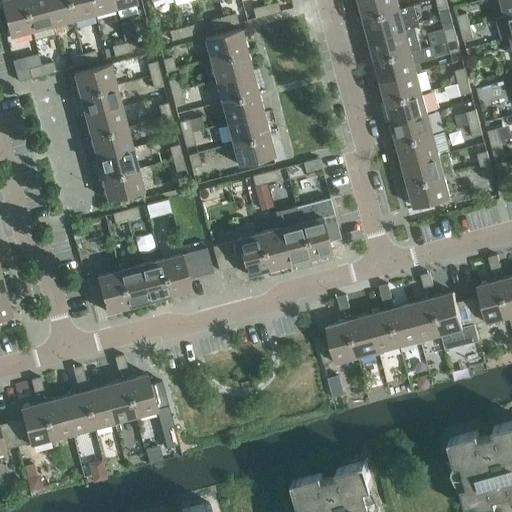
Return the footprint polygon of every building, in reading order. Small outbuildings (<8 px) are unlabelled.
[(32,30),(23,0),(0,0),(10,35),(32,30)] [(46,0),(23,0),(32,30),(53,24),(46,0)] [(68,0),(46,0),(53,24),(74,18),(68,0)] [(91,0),(68,0),(74,18),(95,13),(91,0)] [(113,0),(91,0),(95,13),(115,7),(113,0)] [(359,0),(365,18),(401,8),(398,0),(359,0)] [(447,0),(436,0),(440,11),(449,8),(447,0)] [(511,0),(502,0),(506,15),(511,13),(511,0)] [(278,1),(265,4),(268,14),(280,11),(278,1)] [(268,14),(265,4),(253,8),(255,17),(268,14)] [(365,18),(370,39),(406,29),(401,8),(365,18)] [(236,12),(224,16),(226,25),(238,22),(236,12)] [(457,15),(461,27),(470,25),(467,12),(457,15)] [(226,25),(224,16),(211,19),(214,29),(226,25)] [(194,23),(182,26),(184,36),(197,33),(194,23)] [(444,28),(448,40),(457,38),(454,25),(444,28)] [(470,25),(461,27),(464,40),(474,37),(470,25)] [(184,36),(182,26),(169,30),(172,39),(184,36)] [(205,37),(211,59),(246,50),(241,28),(205,37)] [(370,39),(376,60),(412,50),(406,29),(370,39)] [(457,38),(448,40),(451,53),(461,50),(457,38)] [(137,39),(125,42),(127,52),(140,48),(137,39)] [(127,52),(125,42),(112,45),(115,55),(127,52)] [(95,50),(83,53),(86,63),(98,59),(95,50)] [(211,59),(216,80),(252,70),(246,50),(211,59)] [(376,60),(381,81),(417,71),(412,50),(376,60)] [(86,63),(83,53),(71,56),(73,66),(86,63)] [(163,58),(166,71),(176,68),(172,56),(163,58)] [(147,63),(151,75),(160,72),(157,60),(147,63)] [(54,61),(41,64),(44,74),(56,71),(54,61)] [(74,72),(80,94),(116,84),(110,63),(74,72)] [(44,74),(41,64),(29,67),(31,77),(44,74)] [(455,70),(459,82),(468,80),(465,67),(455,70)] [(216,80),(222,101),(258,91),(252,70),(216,80)] [(381,81),(387,101),(423,92),(417,71),(381,81)] [(160,72),(151,75),(154,87),(164,85),(160,72)] [(168,79),(172,92),(181,89),(178,77),(168,79)] [(468,80),(459,82),(462,95),(472,92),(468,80)] [(80,94),(86,115),(121,105),(116,84),(80,94)] [(181,89),(172,92),(175,104),(185,101),(181,89)] [(222,101),(227,122),(263,112),(258,91),(222,101)] [(387,101),(392,122),(428,113),(423,92),(387,101)] [(158,104),(162,117),(171,114),(168,102),(158,104)] [(86,115),(91,136),(127,126),(121,105),(86,115)] [(467,111),(470,124),(479,121),(476,109),(467,111)] [(227,122),(233,142),(269,133),(263,112),(227,122)] [(392,122),(398,143),(434,134),(428,113),(392,122)] [(171,114),(162,117),(165,129),(175,126),(171,114)] [(179,121),(183,133),(192,131),(189,118),(179,121)] [(479,121),(470,124),(473,136),(483,134),(479,121)] [(91,136),(97,157),(133,147),(127,126),(91,136)] [(488,130),(491,142),(501,140),(498,128),(488,130)] [(192,131),(183,133),(186,146),(196,143),(192,131)] [(269,133),(233,142),(239,164),(274,155),(269,133)] [(398,143),(404,164),(440,154),(434,134),(398,143)] [(501,140),(491,142),(495,155),(504,152),(501,140)] [(170,146),(173,158),(183,156),(179,143),(170,146)] [(97,157),(102,177),(138,168),(133,147),(97,157)] [(478,153),(481,166),(491,163),(487,151),(478,153)] [(188,154),(192,167),(201,164),(198,152),(188,154)] [(404,164),(409,185),(445,175),(440,154),(404,164)] [(183,156),(173,158),(176,171),(186,168),(183,156)] [(303,161),(306,171),(322,167),(319,157),(303,161)] [(497,163),(500,176),(510,173),(507,161),(497,163)] [(491,163),(481,166),(484,178),(494,175),(491,163)] [(138,168),(102,177),(108,199),(144,190),(138,168)] [(277,169),(265,172),(267,181),(280,178),(277,169)] [(267,181),(265,172),(252,175),(255,185),(267,181)] [(445,175),(409,185),(415,207),(451,197),(445,175)] [(170,196),(149,202),(152,214),(173,208),(170,196)] [(137,206),(125,209),(128,219),(140,215),(137,206)] [(128,219),(125,209),(113,212),(115,222),(128,219)] [(322,215),(300,221),(310,257),(332,251),(329,241),(341,238),(334,213),(322,217),(322,215)] [(300,221),(279,227),(289,263),(310,257),(300,221)] [(279,227),(259,232),(268,268),(289,263),(279,227)] [(237,239),(244,263),(246,274),(268,268),(259,232),(237,238),(237,239)] [(231,267),(244,263),(237,239),(225,242),(231,267)] [(219,270),(231,267),(225,242),(213,246),(219,270)] [(207,247),(195,250),(201,275),(213,271),(207,247)] [(195,250),(182,254),(189,278),(201,275),(195,250)] [(182,253),(160,258),(170,294),(192,288),(189,278),(182,254),(182,253)] [(489,256),(492,269),(501,266),(498,254),(489,256)] [(160,258),(140,264),(149,300),(170,294),(160,258)] [(140,264),(119,269),(128,305),(149,300),(140,264)] [(128,305),(119,269),(97,275),(97,276),(85,280),(92,304),(104,301),(106,311),(128,305)] [(434,284),(430,272),(421,274),(425,287),(434,284)] [(511,275),(500,279),(509,315),(511,314),(511,275)] [(469,299),(475,323),(487,320),(488,321),(509,315),(500,279),(478,285),(481,295),(469,299)] [(380,286),(383,298),(392,295),(389,283),(380,286)] [(432,297),(442,333),(464,327),(463,326),(475,323),(469,299),(457,302),(454,291),(432,297)] [(6,292),(0,293),(0,317),(12,314),(6,292)] [(338,297),(341,309),(350,307),(347,294),(338,297)] [(386,310),(370,314),(380,354),(385,353),(383,349),(400,344),(390,308),(395,307),(392,295),(383,298),(386,310)] [(411,303),(422,343),(426,342),(425,338),(442,333),(432,297),(411,303)] [(390,308),(400,344),(417,340),(418,344),(422,343),(411,303),(395,307),(390,308)] [(370,314),(349,319),(358,355),(375,351),(376,355),(380,354),(370,314)] [(358,355),(349,319),(327,325),(330,336),(318,339),(324,363),(336,360),(337,361),(358,355)] [(127,366),(124,354),(115,356),(118,369),(127,366)] [(73,367),(76,379),(85,377),(82,365),(73,367)] [(126,379),(135,415),(157,409),(157,408),(169,405),(162,380),(150,384),(147,373),(126,379)] [(44,388),(40,376),(31,378),(34,391),(44,388)] [(63,396),(74,436),(78,435),(77,430),(93,426),(84,390),(88,389),(85,377),(76,379),(79,391),(63,396)] [(105,385),(115,424),(120,423),(118,419),(135,415),(126,379),(105,385)] [(84,390),(93,426),(110,422),(111,426),(115,424),(105,385),(88,389),(84,390)] [(42,401),(52,437),(68,433),(69,437),(74,436),(63,396),(42,401)] [(11,421),(18,445),(30,442),(30,443),(52,437),(42,401),(20,407),(23,418),(11,421)] [(511,420),(494,426),(496,431),(480,436),(479,430),(450,437),(457,463),(463,461),(468,482),(462,484),(469,509),(498,502),(496,496),(511,492),(511,491),(511,420)] [(0,450),(6,449),(6,448),(18,445),(11,421),(0,423),(0,450)] [(162,432),(144,437),(150,461),(169,456),(162,432)] [(380,511),(379,506),(373,508),(367,487),(373,485),(366,460),(338,467),(339,473),(324,478),(322,472),(294,479),(300,505),(306,503),(308,511),(380,511)] [(0,489),(0,501),(19,497),(15,485),(0,489)] [(212,511),(210,502),(181,509),(181,511),(212,511)]
